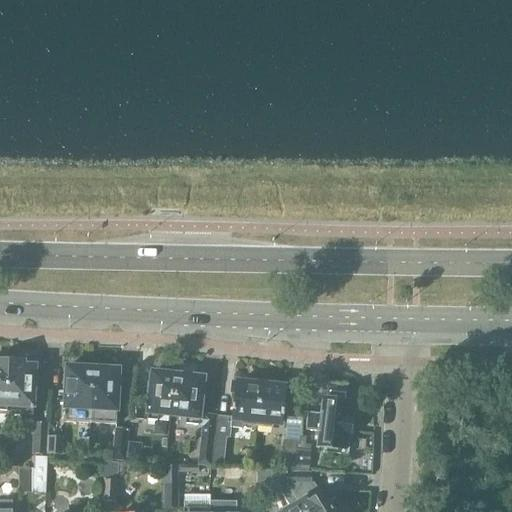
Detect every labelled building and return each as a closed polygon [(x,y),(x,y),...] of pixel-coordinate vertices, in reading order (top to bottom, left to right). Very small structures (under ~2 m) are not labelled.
[(0,413),(6,414),(9,361),(0,360),(0,413)] [(23,362),(9,361),(6,414),(19,415),(18,420),(31,421),(35,366),(23,366),(23,362)] [(91,368),(91,365),(78,364),(78,367),(67,367),(64,422),(90,423),(92,368),(91,368)] [(94,368),(92,368),(90,423),(116,425),(117,388),(121,388),(121,378),(118,378),(118,369),(107,369),(107,366),(95,365),(94,368)] [(173,416),(177,375),(151,372),(146,421),(157,422),(157,414),(173,416)] [(177,372),(177,375),(173,416),(188,418),(187,425),(198,426),(202,426),(198,464),(210,465),(213,437),(215,416),(215,415),(203,414),(203,415),(199,414),(203,378),(190,377),(190,374),(177,372)] [(234,411),(233,418),(215,416),(213,437),(210,465),(222,467),(225,438),(228,439),(230,428),(241,429),(241,425),(256,427),(261,381),(244,379),(244,384),(235,383),(234,392),(236,393),(235,406),(233,406),(232,411),(234,411)] [(261,381),(256,427),(271,428),(272,423),(280,424),(281,415),(283,416),(284,411),(282,411),(283,397),(285,398),(286,388),(276,387),(276,383),(261,381)] [(308,412),(306,430),(319,432),(317,447),(323,448),(323,452),(347,455),(351,417),(348,417),(349,402),(345,401),(343,401),(344,394),(329,392),(328,399),(327,399),(323,398),(321,414),(308,412)] [(34,423),(33,455),(45,455),(47,423),(34,423)] [(124,461),(128,430),(115,428),(112,460),(124,461)] [(48,436),(47,455),(61,455),(62,437),(48,436)] [(295,449),(296,442),(284,441),(282,469),(293,470),(293,471),(295,471),(297,450),(295,449)] [(139,458),(141,444),(129,443),(127,457),(139,458)] [(309,467),(311,451),(297,450),(295,471),(302,472),(302,467),(309,467)] [(33,455),(33,493),(45,493),(45,455),(33,455)] [(104,462),(102,502),(115,502),(117,463),(104,462)] [(199,467),(164,466),(163,509),(176,509),(176,473),(199,473),(199,467)] [(18,493),(31,493),(32,469),(18,468),(18,493)] [(242,494),(256,494),(256,471),(242,471),(242,494)] [(286,472),(256,471),(256,494),(281,495),(288,506),(278,511),(302,511),(298,504),(286,485),(286,473),(286,472)] [(298,504),(302,511),(342,511),(339,506),(332,510),(330,508),(333,507),(328,498),(324,500),(320,494),(308,502),(297,485),(310,485),(310,473),(286,473),(286,485),(298,504)] [(182,511),(209,511),(210,509),(209,509),(209,502),(209,495),(183,495),(183,508),(182,511)] [(0,511),(10,511),(11,501),(0,501),(0,511)] [(235,511),(236,502),(209,502),(209,509),(210,509),(209,511),(235,511)]
